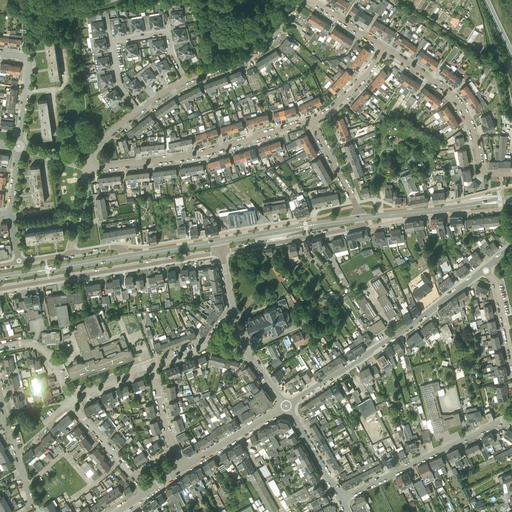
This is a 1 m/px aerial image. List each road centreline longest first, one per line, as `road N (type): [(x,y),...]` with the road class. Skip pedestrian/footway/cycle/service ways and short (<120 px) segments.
road 1 (residential): [(88,167),(197,153),(311,120)]
road 2 (residential): [(0,289),(220,251)]
road 3 (residential): [(511,174),(482,171),(456,100),(384,47)]
road 4 (residential): [(340,498),(511,415)]
road 5 (tertiary): [(358,218),(511,200)]
road 6 (residential): [(185,80),(259,47),(300,0)]
road 7 (tertiary): [(219,241),(358,218)]
road 8 (residential): [(220,251),(357,225)]
road 9 (residential): [(285,405),(399,333)]
road 10 (tertiary): [(0,277),(128,256)]
